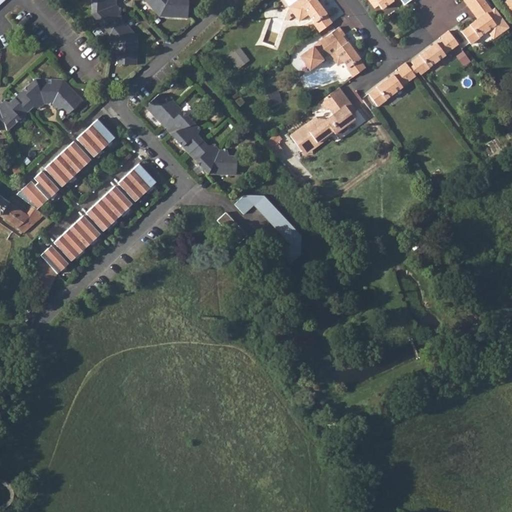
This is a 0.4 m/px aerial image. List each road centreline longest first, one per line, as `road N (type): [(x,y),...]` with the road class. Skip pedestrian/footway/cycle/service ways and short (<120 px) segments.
road 1 (residential): [(0,412),(70,294),(185,179),(115,101),(232,0)]
road 2 (residential): [(343,0),(389,59),(449,15)]
